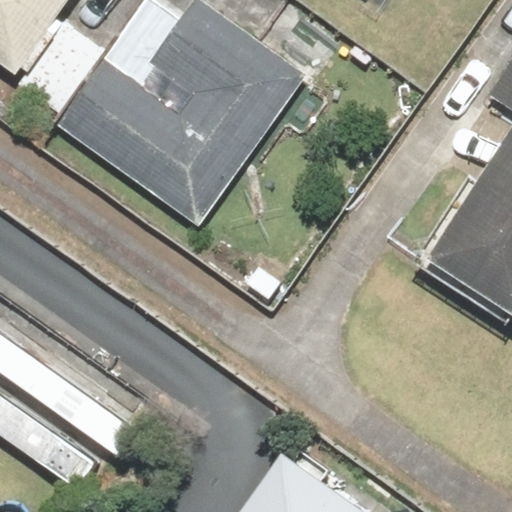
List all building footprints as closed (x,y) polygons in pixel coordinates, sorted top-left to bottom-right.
[(0,0),(0,67),(24,84),(80,0),(0,0)] [(200,0),(183,24),(152,2),(57,133),(197,234),(313,75),(208,0),(200,0)] [(511,57),(484,100),(511,119),(511,128),(424,258),(511,317),(511,57)] [(3,331),(0,335),(0,368),(111,448),(129,422),(3,331)] [(0,387),(0,430),(79,489),(100,460),(0,387)] [(342,511),(276,465),(243,511),(342,511)]
